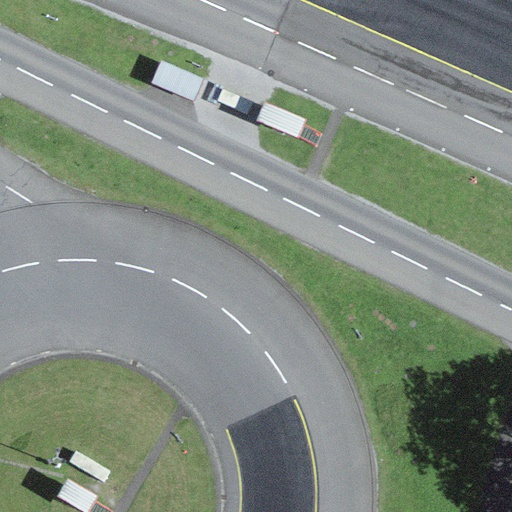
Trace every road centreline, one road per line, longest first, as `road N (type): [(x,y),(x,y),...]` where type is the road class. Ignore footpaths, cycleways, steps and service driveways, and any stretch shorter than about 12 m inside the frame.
road 1 (unclassified): [(511,317),(0,63)]
road 2 (unclassified): [(88,256),(153,269),(191,287),(256,341),(298,414),(312,511)]
road 3 (unclassified): [(395,0),(511,48)]
